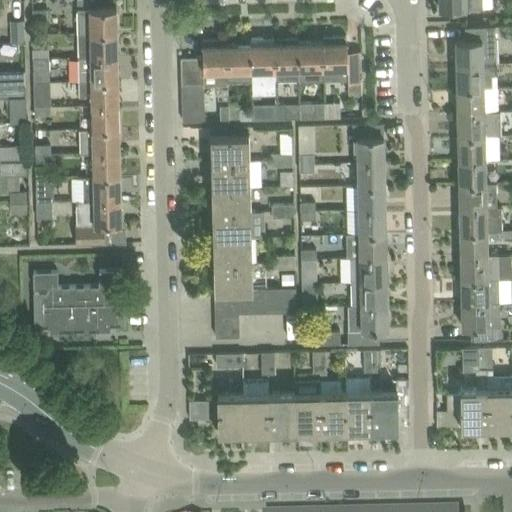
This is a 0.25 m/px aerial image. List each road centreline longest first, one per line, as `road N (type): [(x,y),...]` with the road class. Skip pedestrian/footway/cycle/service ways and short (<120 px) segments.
road 1 (residential): [(422,480),(405,0)]
road 2 (residential): [(141,469),(169,397),(161,0)]
road 3 (residential): [(422,480),(199,484),(141,469)]
road 4 (residential): [(141,469),(0,383)]
road 5 (residential): [(128,499),(0,497)]
